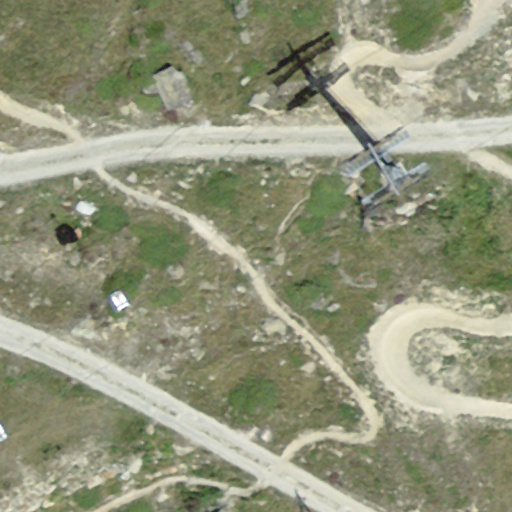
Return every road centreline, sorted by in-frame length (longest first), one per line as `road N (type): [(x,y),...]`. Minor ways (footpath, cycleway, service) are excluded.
road 1 (track): [(511,136),(428,146),(207,147),(90,161),(0,186)]
road 2 (track): [(0,334),(340,511)]
